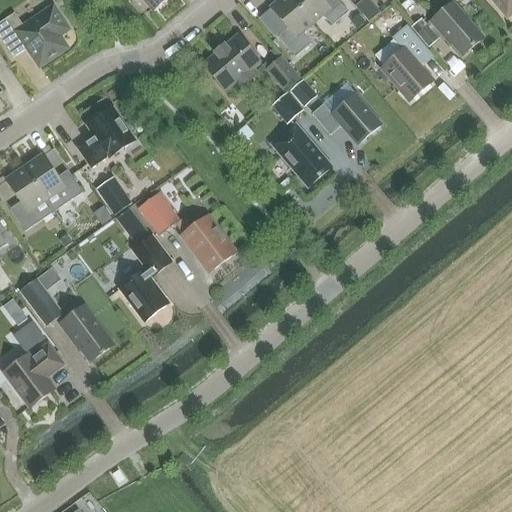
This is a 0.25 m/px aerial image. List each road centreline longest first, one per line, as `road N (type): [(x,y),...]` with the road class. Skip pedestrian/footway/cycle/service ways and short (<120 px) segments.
road 1 (residential): [(511,132),(197,399),(35,511)]
road 2 (residential): [(0,137),(90,75),(166,47),(224,0)]
